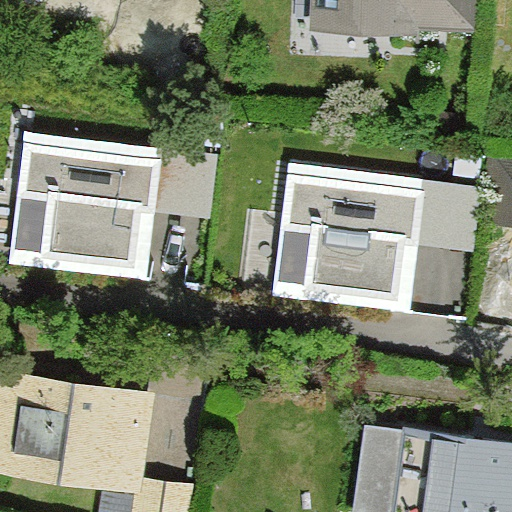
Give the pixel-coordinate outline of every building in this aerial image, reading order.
[(316,0),(316,21),(474,25),(475,0),(316,0)] [(163,154),(23,140),(10,261),(150,276),(163,154)] [(511,219),(511,155),(494,154),(487,217),(511,219)] [(426,187),(288,171),(273,296),(412,312),(426,187)] [(155,384),(0,361),(0,467),(136,488),(131,511),(186,511),(192,478),(142,471),(155,384)] [(511,511),(511,433),(388,417),(375,511),(511,511)]
